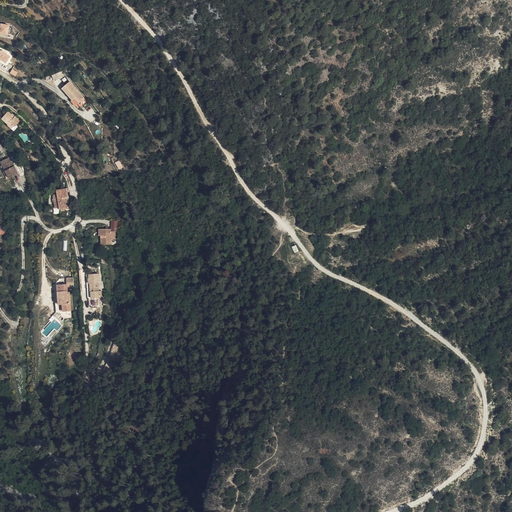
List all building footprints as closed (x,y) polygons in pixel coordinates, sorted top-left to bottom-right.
[(0,33),(7,35),(10,25),(1,23),(0,25),(0,33)] [(0,49),(0,60),(6,64),(10,56),(0,49)] [(62,71),(51,75),(53,81),(64,76),(62,71)] [(61,92),(72,103),(75,101),(79,105),(84,101),(69,84),(61,92)] [(12,119),(7,115),(1,122),(8,128),(7,129),(11,132),(14,130),(15,131),(17,128),(21,124),(13,117),(12,119)] [(0,161),(0,169),(1,172),(0,173),(4,180),(14,175),(6,163),(5,164),(3,160),(0,161)] [(119,170),(123,167),(119,160),(115,162),(119,170)] [(55,196),(57,209),(61,209),(61,211),(71,209),(69,199),(70,198),(69,189),(58,191),(59,195),(55,196)] [(119,243),(119,235),(113,235),(113,233),(102,233),(103,249),(113,248),(113,243),(119,243)] [(62,311),(71,311),(70,292),(68,292),(67,287),(73,287),(73,277),(66,278),(66,284),(56,285),(57,305),(61,305),(62,311)] [(97,287),(100,286),(100,278),(88,278),(88,297),(90,297),(90,303),(101,303),(101,301),(103,301),(103,297),(100,295),(100,291),(97,291),(97,287)]
